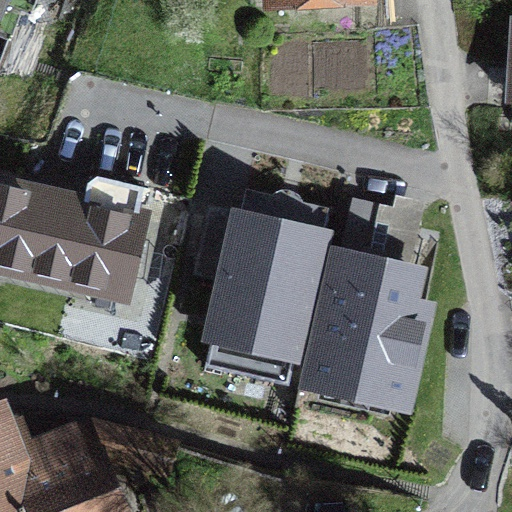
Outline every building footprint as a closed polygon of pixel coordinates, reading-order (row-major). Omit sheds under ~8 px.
[(0,0),(0,36),(9,40),(21,9),(29,12),(34,0),(0,0)] [(84,203),(0,183),(0,263),(119,291),(143,186),(90,174),(84,203)] [(322,237),(207,211),(193,273),(224,280),(205,366),(288,384),(322,237)] [(417,274),(339,255),(308,380),(403,403),(425,313),(408,309),(417,274)] [(8,420),(3,408),(0,408),(0,485),(93,450),(97,423),(30,449),(17,416),(8,420)] [(97,423),(93,450),(217,487),(224,460),(97,423)] [(0,511),(117,511),(93,450),(0,485),(0,511)]
